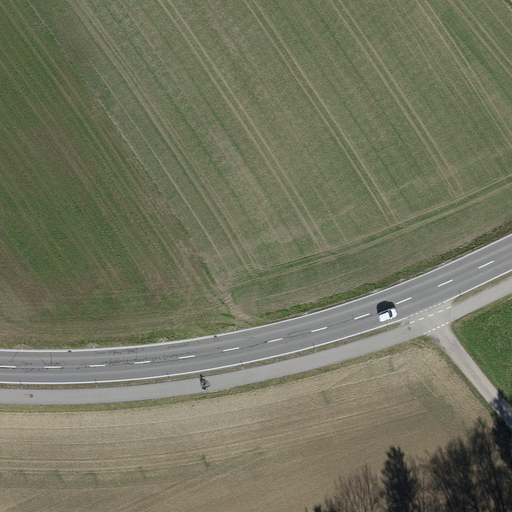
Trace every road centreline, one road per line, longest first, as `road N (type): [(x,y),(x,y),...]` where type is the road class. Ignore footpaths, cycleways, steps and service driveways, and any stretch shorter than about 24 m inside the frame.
road 1 (secondary): [(0,365),(126,364),(270,342),(419,294),(511,252)]
road 2 (track): [(511,414),(433,322),(419,294)]
